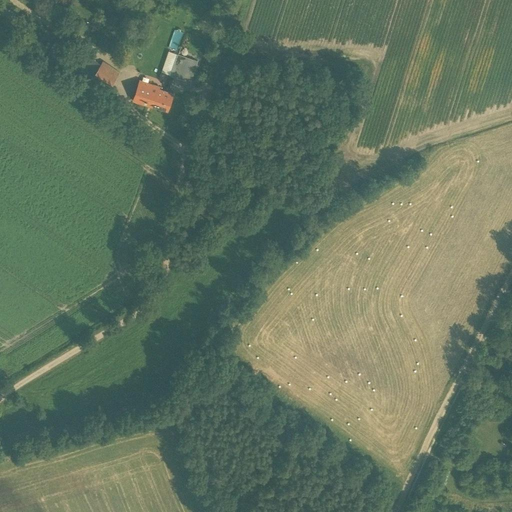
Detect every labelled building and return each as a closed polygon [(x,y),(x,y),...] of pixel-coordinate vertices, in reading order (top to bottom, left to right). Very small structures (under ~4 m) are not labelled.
[(0,13),(9,18),(13,9),(3,4),(0,11),(0,13)] [(49,51),(52,53),(48,59),(58,64),(68,45),(56,38),(49,51)] [(176,54),(175,57),(170,56),(164,73),(191,82),(198,61),(176,54)] [(101,64),(91,57),(75,78),(102,97),(120,72),(103,60),(101,64)] [(148,103),(168,110),(174,93),(159,89),(160,87),(140,80),(133,101),(148,106),(148,103)]
